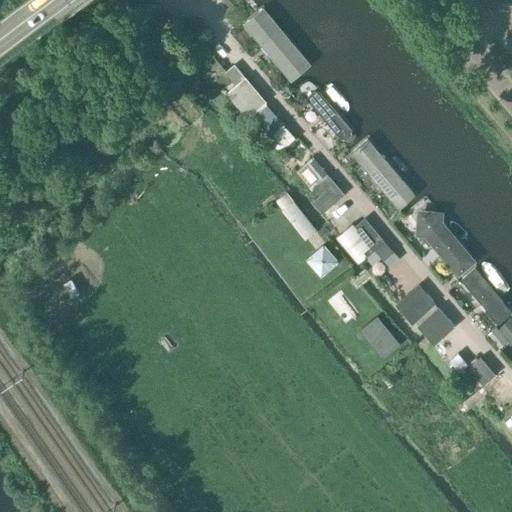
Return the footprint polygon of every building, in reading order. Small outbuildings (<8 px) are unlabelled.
[(255,10),(237,26),(290,86),(308,71),(255,10)] [(204,57),(192,64),(197,72),(209,65),(204,57)] [(290,86),(342,147),(360,131),(308,71),(290,86)] [(265,101),(245,76),(227,91),(247,116),(265,101)] [(267,104),(255,114),(262,123),(270,133),(283,122),(267,104)] [(342,147),(395,207),(413,191),(360,131),(342,147)] [(317,177),(316,179),(325,190),(313,199),(323,211),(344,193),(323,167),(313,156),(305,163),(317,177)] [(286,191),(275,199),(283,208),(293,200),(286,191)] [(395,207),(447,267),(465,251),(413,191),(395,207)] [(393,251),(365,217),(354,226),(363,237),(355,244),(364,255),(374,247),(384,258),(393,251)] [(324,245),(307,262),(323,279),(340,262),(324,245)] [(447,267),(500,328),(511,316),(511,305),(465,251),(447,267)] [(412,321),(435,302),(419,283),(396,302),(412,321)] [(426,317),(442,335),(453,325),(438,307),(426,317)] [(511,320),(502,329),(511,339),(511,320)] [(496,327),(486,335),(498,348),(507,340),(496,327)] [(456,352),(448,359),(457,370),(465,363),(456,352)] [(495,374),(481,356),(469,366),(483,383),(495,374)] [(391,370),(382,377),(387,385),(397,378),(391,370)]
